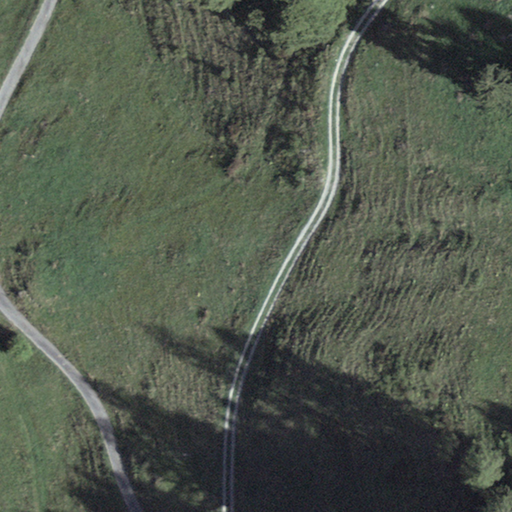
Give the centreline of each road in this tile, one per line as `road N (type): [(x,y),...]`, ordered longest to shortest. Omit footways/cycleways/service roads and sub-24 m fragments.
road 1 (track): [(228,511),(240,381),(276,291),(336,184),(341,72),(388,0)]
road 2 (unclassified): [(0,299),(83,386),(137,511)]
